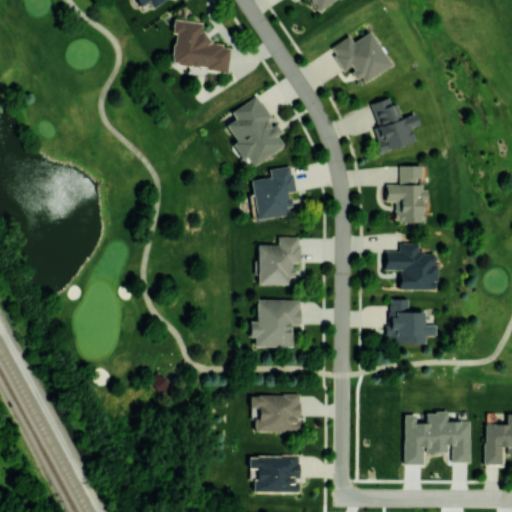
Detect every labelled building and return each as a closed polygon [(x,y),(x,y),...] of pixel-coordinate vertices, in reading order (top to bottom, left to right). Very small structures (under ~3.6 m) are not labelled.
[(226,70),(229,45),(203,42),(205,22),(172,18),(171,31),(173,32),(170,63),(226,70)] [(390,64),(368,30),(351,41),(347,35),(327,47),(341,70),(348,65),(359,83),(390,64)] [(229,110),(234,118),(225,123),(235,141),(231,143),(241,160),(246,157),(250,165),(283,146),(276,134),(280,132),(275,122),(272,124),(256,95),(229,110)] [(399,117),(395,102),(389,104),(387,96),(368,102),(375,125),(371,127),(378,151),(413,141),(409,126),(417,124),(413,112),(399,117)] [(420,165),(397,164),(397,183),(384,183),(384,201),(393,201),(393,220),(420,221),(420,199),(425,199),(426,186),(414,186),(414,177),(420,177),(420,165)] [(267,167),(268,176),(250,179),(254,218),(289,214),(287,192),(293,191),(290,165),(267,167)] [(291,283),(291,262),(298,262),(298,236),(276,236),(276,244),(256,244),(256,283),(291,283)] [(396,288),(435,289),(436,253),(418,252),(418,242),(397,242),(397,251),(382,250),(382,269),(397,269),(396,288)] [(252,346),(290,346),(290,324),(298,324),(298,298),(254,299),(254,320),(247,320),(247,337),(252,337),(252,346)] [(422,342),(422,334),(434,334),(434,324),(422,324),(422,310),(407,310),(407,298),(386,298),(385,342),(422,342)] [(156,371),(145,380),(159,397),(170,389),(161,378),(156,371)] [(252,430),(297,431),(298,393),(248,392),(248,410),(253,410),(252,430)] [(401,463),(420,463),(420,452),(449,452),(449,461),(467,462),(468,420),(445,420),(445,411),(424,411),(423,422),(413,422),(413,414),(402,413),(401,463)] [(482,464),(503,464),(503,456),(502,456),(502,452),(511,451),(511,411),(505,411),(505,423),(482,423),(482,464)] [(297,454),(247,454),(247,467),(253,467),(253,492),(297,491),(297,454)]
